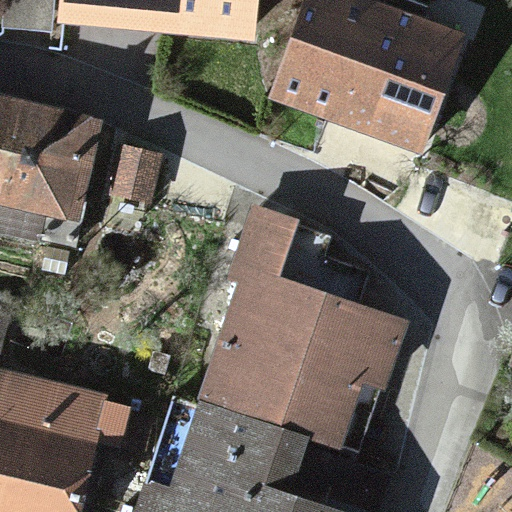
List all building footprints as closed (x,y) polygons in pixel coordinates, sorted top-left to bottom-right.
[(52,0),(52,23),(247,32),(248,0),(52,0)] [(335,0),(306,0),(271,93),(409,146),(449,44),(415,31),(426,0),(366,0),(362,10),(335,0)] [(90,121),(0,101),(0,228),(63,243),(90,121)] [(141,490),(134,511),(371,511),(406,386),(384,379),(400,324),(355,312),(365,273),(328,263),(331,250),(247,227),(172,500),(141,490)] [(0,371),(0,511),(70,511),(86,439),(103,443),(113,396),(0,371)]
